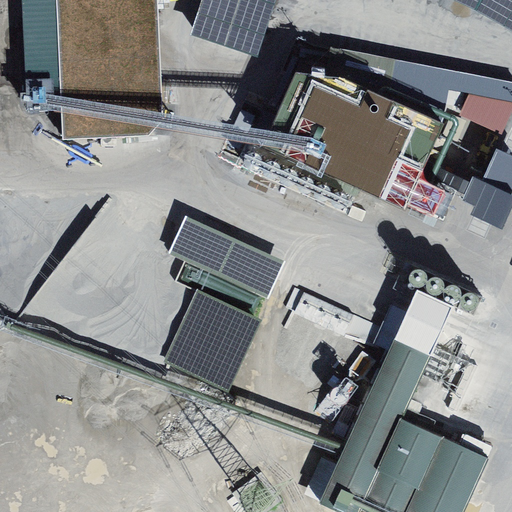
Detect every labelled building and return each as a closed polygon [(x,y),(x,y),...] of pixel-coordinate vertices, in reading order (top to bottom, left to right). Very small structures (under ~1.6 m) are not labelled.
[(157,0),(60,0),(66,129),(149,123),(160,107),(157,0)] [(201,0),(193,24),(257,45),(271,0),(201,0)] [(511,0),(475,0),(511,19),(511,0)] [(297,54),(266,124),(408,187),(444,105),(339,58),(297,54)] [(511,100),(471,84),(460,111),(506,129),(511,112),(511,100)] [(250,155),(253,155),(256,155),(259,153),(261,151),(262,148),(262,145),(262,143),(260,140),(258,138),(255,137),(252,137),(249,138),(247,140),(245,143),(244,146),(245,149),(246,151),(248,153),(250,155)] [(269,163),(272,164),(275,163),(277,162),(279,159),(281,157),(281,154),(280,151),(278,148),(276,147),(273,146),(270,146),(267,147),(265,148),(263,151),(263,154),(263,157),(264,160),(266,162),(269,163)] [(287,171),(290,172),(293,171),(295,170),(297,168),(298,165),(299,162),(298,159),(296,157),(294,155),(291,154),(288,154),(285,155),(283,157),(281,159),(281,162),(281,165),(282,168),(284,170),(287,171)] [(304,179),(307,180),(310,179),(313,178),(315,175),(316,173),(316,170),(315,167),(314,164),(311,163),(308,162),(305,162),(303,163),(300,164),(299,167),(298,170),(298,173),(299,176),(301,178),(304,179)] [(322,188),(325,188),(328,188),(331,186),(333,184),(334,181),(334,178),(333,175),(332,173),(329,171),(327,170),(324,170),(321,171),(318,173),(317,175),(316,178),(316,181),(317,184),(320,186),(322,188)] [(511,182),(489,173),(479,199),(511,212),(511,210),(511,182)] [(431,177),(419,203),(438,212),(451,186),(431,177)] [(340,196),(343,196),(346,196),(349,194),(351,192),(352,189),(352,186),(351,184),(350,181),(347,179),(345,178),(342,178),(339,179),(336,181),(335,184),(334,186),(334,189),(336,192),(338,194),(340,196)] [(284,253),(186,210),(169,248),(267,291),(284,253)] [(414,264),(417,265),(420,264),(423,263),(425,261),(426,258),(426,255),(425,252),(424,249),(422,248),(419,247),(416,247),(413,248),(411,250),(409,252),(408,255),(408,258),(410,261),(412,263),(414,264)] [(432,272),(435,273),(438,272),(441,271),(443,269),(444,266),(444,263),(443,260),(442,258),(439,256),(437,255),(434,255),(431,256),(428,258),(427,260),(426,263),(426,266),(427,269),(430,271),(432,272)] [(450,281),(453,282),(456,281),(458,280),(460,278),(462,275),(462,272),(461,269),(459,266),(457,265),(454,264),(451,264),(448,265),(446,267),(444,269),(444,272),(444,275),(445,278),(447,280),(450,281)] [(469,289),(472,289),(475,289),(477,287),(479,285),(480,282),(481,279),(480,277),(478,274),(476,272),(473,271),(470,271),(467,272),(465,274),(463,277),(463,280),(463,283),(464,285),(466,287),(469,289)] [(261,311),(198,284),(166,357),(229,384),(261,311)] [(305,289),(296,308),(330,325),(340,306),(305,289)] [(427,343),(395,329),(321,491),(356,508),(361,497),(394,511),(459,511),(489,448),(398,406),(427,343)]
